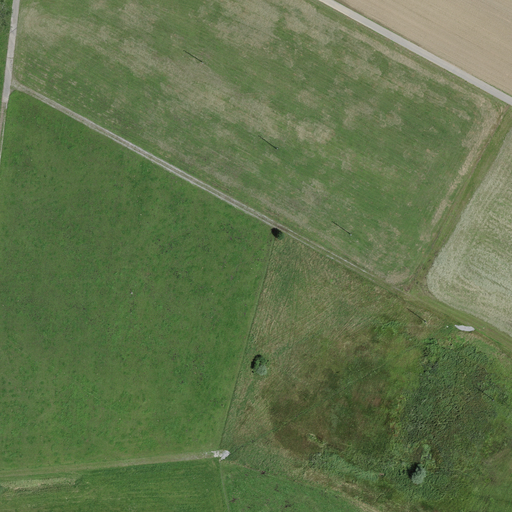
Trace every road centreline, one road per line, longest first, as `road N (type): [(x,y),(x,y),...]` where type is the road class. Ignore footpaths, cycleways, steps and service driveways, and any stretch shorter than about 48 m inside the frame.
road 1 (track): [(5,71),(511,352)]
road 2 (unclassified): [(325,0),(511,100)]
road 3 (track): [(0,121),(14,0)]
